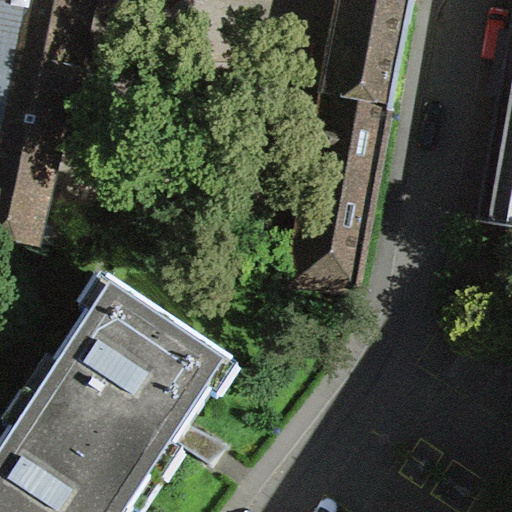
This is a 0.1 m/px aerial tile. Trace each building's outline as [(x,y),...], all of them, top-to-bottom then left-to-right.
[(0,0),(0,241),(28,246),(84,0),(0,0)] [(400,0),(339,0),(288,286),(352,296),(408,1),(400,0)] [(511,0),(510,0),(496,85),(471,227),(511,233),(511,0)] [(102,292),(28,403),(149,483),(170,451),(172,452),(181,439),(206,401),(204,400),(228,367),(103,285),(100,290),(102,292)] [(129,511),(149,483),(28,403),(0,445),(0,511),(129,511)]
